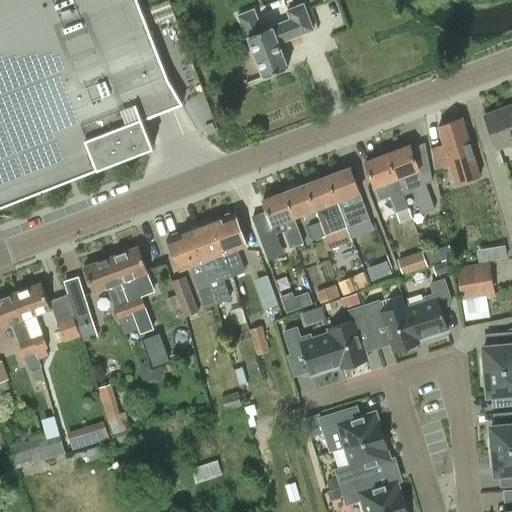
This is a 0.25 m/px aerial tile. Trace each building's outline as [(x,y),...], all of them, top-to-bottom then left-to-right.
[(0,0),(0,206),(154,147),(143,119),(162,112),(181,105),(183,104),(168,79),(137,0),(0,0)] [(291,21),(262,32),(254,10),(238,16),(247,38),(248,37),(264,78),(288,68),(279,44),(312,30),(303,5),(287,11),(291,21)] [(511,145),(511,120),(507,107),(485,116),(498,150),(511,145)] [(435,172),(450,166),(456,186),(480,177),(463,119),(438,128),(444,146),(432,150),(435,172)] [(425,183),(432,180),(429,164),(419,168),(410,146),(388,154),(408,208),(409,208),(403,194),(413,190),(422,214),(435,209),(425,183)] [(366,163),(376,189),(380,200),(391,196),(397,212),(408,208),(388,154),(366,163)] [(351,168),(329,176),(338,202),(348,198),(358,223),(370,219),(351,168)] [(338,202),(329,176),(307,185),(316,210),(326,236),(348,228),(338,202)] [(295,218),(316,210),(307,185),(286,193),(295,218)] [(304,243),(295,218),(286,193),(263,201),(272,227),(285,222),(295,246),(304,243)] [(272,227),(269,218),(267,212),(252,218),(263,246),(279,240),(274,226),(273,226),(272,227)] [(221,219),(213,223),(214,225),(225,255),(233,276),(245,271),(237,250),(238,250),(247,246),(235,214),(221,219)] [(326,236),(320,222),(308,227),(313,241),(326,236)] [(198,228),(191,231),(192,233),(204,263),(212,283),(210,284),(216,304),(230,299),(223,279),(233,276),(225,255),(214,225),(213,223),(205,226),(198,228)] [(183,234),(169,239),(181,271),(191,268),(198,288),(210,284),(212,283),(204,263),(192,233),(191,231),(183,234)] [(132,279),(149,273),(139,247),(112,257),(135,319),(147,314),(139,294),(138,294),(132,279)] [(442,260),(438,248),(426,252),(430,264),(442,260)] [(422,251),(397,259),(403,275),(427,266),(422,251)] [(94,294),(108,288),(125,334),(138,329),(134,319),(135,319),(112,257),(84,268),(94,294)] [(389,260),(370,267),(375,280),(394,273),(389,260)] [(486,300),(495,299),(490,265),(458,270),(465,314),(488,310),(486,300)] [(344,292),(370,283),(366,272),(340,281),(344,292)] [(269,274),(257,278),(268,307),(279,303),(269,274)] [(199,310),(186,275),(172,281),(185,316),(199,310)] [(425,299),(426,303),(408,309),(407,305),(406,305),(419,345),(420,345),(419,343),(449,333),(441,308),(452,304),(444,281),(432,285),(435,295),(425,299)] [(81,336),(68,295),(48,301),(42,283),(15,294),(40,359),(48,356),(45,349),(48,348),(43,334),(42,334),(36,315),(52,309),(64,343),(81,336)] [(284,296),(288,311),(315,304),(311,289),(284,296)] [(40,359),(15,294),(0,299),(0,328),(12,324),(19,343),(30,371),(40,368),(39,360),(40,359)] [(86,296),(70,300),(78,326),(93,321),(86,296)] [(394,353),(419,345),(406,305),(382,313),(379,302),(366,306),(374,330),(385,326),(394,353)] [(353,322),(330,330),(343,370),(368,362),(359,335),(370,331),(363,308),(350,312),(353,322)] [(263,325),(250,329),(257,355),(270,351),(263,325)] [(342,370),(343,370),(330,330),(329,330),(331,335),(312,341),(311,336),(301,339),(297,329),(285,333),(292,357),(304,353),(312,378),(342,368),(342,370)] [(170,359),(160,331),(143,337),(153,365),(170,359)] [(481,359),(482,373),(511,370),(511,334),(509,334),(510,346),(484,349),(485,358),(481,359)] [(3,360),(0,360),(0,381),(10,378),(3,360)] [(511,370),(482,373),(483,387),(488,387),(489,397),(511,394),(511,370)] [(125,420),(123,411),(121,411),(113,383),(100,386),(110,424),(125,420)] [(341,432),(346,449),(384,437),(377,414),(360,419),(357,408),(320,419),(325,433),(326,436),(341,432)] [(325,433),(320,419),(319,414),(305,419),(311,438),(325,433)] [(67,432),(73,450),(110,438),(104,420),(67,432)] [(489,453),(511,450),(511,426),(492,428),(492,438),(488,438),(489,453)] [(8,446),(14,468),(66,454),(60,432),(8,446)] [(337,471),(342,488),(379,477),(375,466),(391,461),(384,437),(346,449),(352,466),(337,471)] [(511,450),(489,453),(491,467),(495,467),(496,476),(511,474),(511,450)] [(199,480),(224,473),(219,458),(195,466),(199,480)] [(382,487),(379,477),(342,488),(347,505),(362,500),(365,511),(386,511),(405,506),(398,482),(382,487)]
